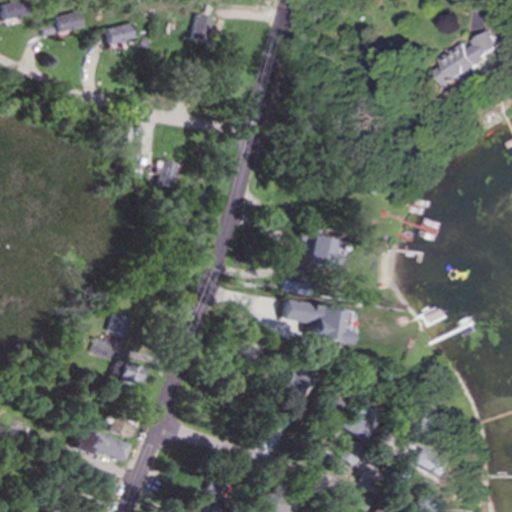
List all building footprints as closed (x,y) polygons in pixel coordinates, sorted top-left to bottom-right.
[(28,13),(23,0),(13,0),(0,4),(0,11),(3,21),(28,13)] [(52,16),(53,24),(40,26),(42,35),(80,28),(77,12),(52,16)] [(207,17),(192,14),(187,39),(202,42),(207,17)] [(106,45),(131,38),(127,22),(102,29),(106,45)] [(446,59),(450,66),(441,70),(449,85),(508,53),(496,31),(479,41),(446,59)] [(175,162),(159,160),(156,186),(172,188),(175,162)] [(337,241),(309,235),(304,263),(332,268),(337,241)] [(297,292),(299,278),(282,276),(280,291),(297,292)] [(342,309),(284,300),(281,319),(310,324),(308,338),(346,344),(348,332),(338,331),(342,309)] [(141,386),(145,368),(121,361),(116,380),(141,386)] [(304,376),(289,369),(277,392),(292,399),(304,376)] [(353,441),(372,411),(354,400),(346,413),(342,411),(332,427),(353,441)] [(409,422),(420,430),(421,428),(427,433),(437,419),(421,407),(409,422)] [(126,439),(132,424),(112,416),(106,430),(126,439)] [(124,444),(81,428),(78,438),(87,441),(84,449),(118,461),(124,444)] [(328,457),(343,465),(352,448),(337,440),(328,457)] [(444,484),(454,463),(411,444),(401,465),(444,484)] [(89,479),(108,486),(112,475),(93,468),(89,479)] [(378,488),(391,492),(398,473),(384,468),(378,488)] [(269,511),(284,511),(289,499),(266,490),(259,508),(269,511)] [(429,511),(429,499),(408,499),(408,511),(429,511)]
